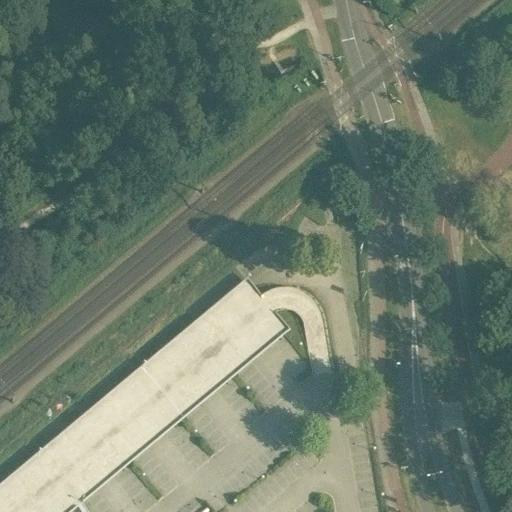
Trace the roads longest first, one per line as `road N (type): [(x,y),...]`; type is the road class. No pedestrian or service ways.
road 1 (tertiary): [(455,511),(410,284)]
road 2 (tertiary): [(410,284),(406,420),(429,511)]
road 3 (residential): [(398,202),(450,202),(511,151)]
